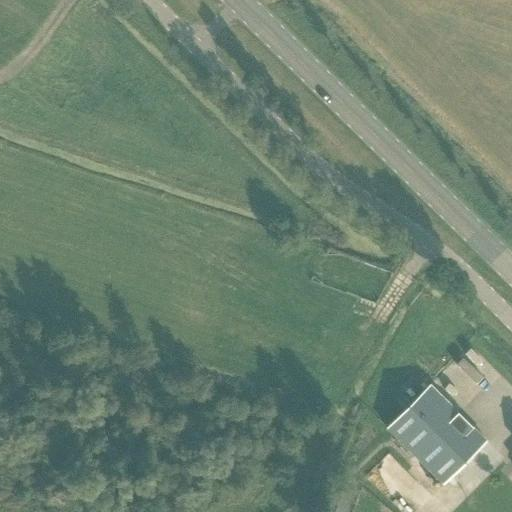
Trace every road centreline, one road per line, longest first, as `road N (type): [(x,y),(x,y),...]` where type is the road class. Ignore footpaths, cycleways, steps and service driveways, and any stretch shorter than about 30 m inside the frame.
road 1 (unclassified): [(148,0),(333,180),(430,244),(511,320)]
road 2 (primary): [(511,270),(238,0)]
